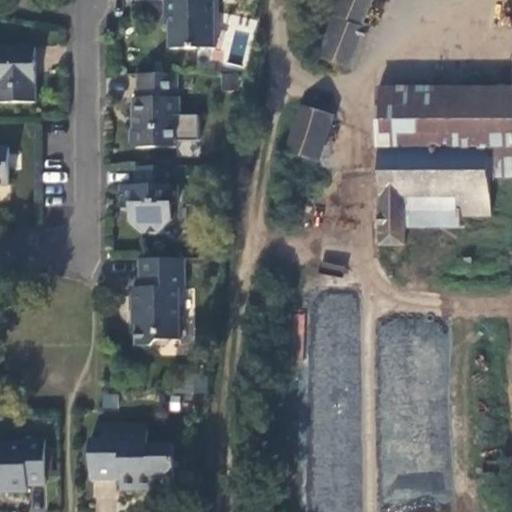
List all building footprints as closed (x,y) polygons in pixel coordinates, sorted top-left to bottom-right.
[(163,0),(164,2),(170,8),(171,37),(215,35),(212,0),(163,0)] [(335,0),(313,52),(348,63),(363,19),(359,18),(365,0),(335,0)] [(34,36),(0,36),(0,88),(34,88),(34,36)] [(179,82),(179,60),(139,61),(139,84),(134,84),(134,103),(139,103),(140,114),(133,120),(133,129),(139,134),(176,134),(176,105),(181,105),(181,81),(179,82)] [(240,88),(240,73),(221,73),(221,88),(240,88)] [(374,83),(374,92),(388,92),(388,83),(374,83)] [(511,83),(388,83),(388,92),(388,143),(485,143),(511,142),(511,83)] [(485,209),(485,186),(485,170),(485,143),(388,143),(388,92),(374,92),(374,143),(376,143),(376,238),(401,238),(401,221),(401,188),(453,188),(453,209),(485,209)] [(329,110),(296,100),(282,146),(314,156),(329,110)] [(9,136),(0,136),(0,174),(9,174),(9,136)] [(497,170),(511,168),(511,142),(485,143),(485,170),(497,170)] [(175,170),(175,152),(138,153),(138,171),(125,171),(125,188),(131,191),(132,203),(143,215),(162,215),(169,211),(174,205),(174,190),(179,190),(179,171),(175,170)] [(497,170),(485,170),(485,186),(497,186),(497,170)] [(401,188),(401,221),(452,221),(453,209),(453,188),(401,188)] [(188,273),(187,245),(142,246),(143,272),(136,276),(137,296),(141,299),(143,334),(161,333),(165,327),(183,326),(181,273),(188,273)] [(457,252),(458,262),(466,261),(465,251),(457,252)] [(96,427),(96,469),(112,469),(124,469),(124,477),(159,476),(159,467),(166,467),(176,453),(176,434),(151,434),(151,417),(124,417),(124,411),(106,411),(106,427),(96,427)] [(48,474),(49,428),(28,428),(28,436),(0,435),(0,476),(1,477),(8,470),(10,479),(19,479),(30,479),(30,474),(48,474)] [(312,511),(354,511),(354,495),(312,494),(312,511)]
